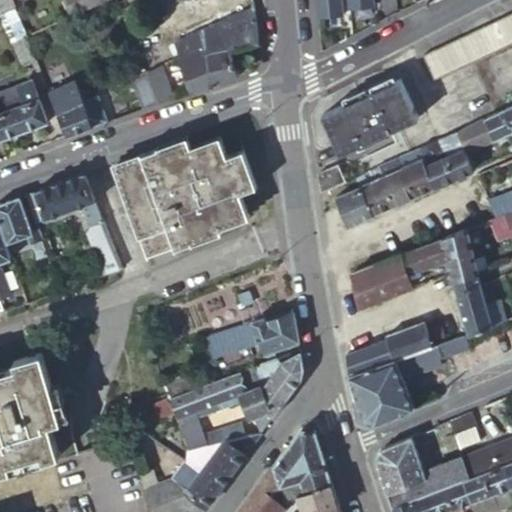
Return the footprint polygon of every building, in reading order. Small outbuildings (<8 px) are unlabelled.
[(0,0),(0,10),(1,12),(15,6),(12,0),(0,0)] [(65,0),(71,14),(93,5),(90,0),(65,0)] [(343,0),(316,0),(318,14),(345,12),(343,0)] [(374,0),(348,0),(349,10),(375,8),(374,0)] [(1,12),(12,40),(26,34),(15,6),(1,12)] [(207,54),(231,51),(260,45),(257,26),(255,8),(175,42),(179,56),(205,44),(207,54)] [(511,12),(434,49),(444,74),(511,42),(511,12)] [(22,65),(37,59),(26,34),(12,40),(22,65)] [(205,44),(179,56),(182,66),(190,91),(213,82),(237,77),(231,51),(207,54),(205,44)] [(434,49),(422,55),(434,79),(444,74),(434,49)] [(41,71),(43,76),(52,72),(50,67),(41,71)] [(143,108),(158,103),(149,79),(146,71),(131,78),(143,108)] [(158,103),(171,98),(161,74),(149,79),(158,103)] [(419,117),(402,79),(324,112),(340,151),(419,117)] [(0,139),(49,121),(34,80),(17,86),(17,87),(0,92),(0,139)] [(67,136),(109,121),(101,101),(87,106),(78,81),(50,93),(67,136)] [(511,127),(511,125),(504,107),(495,111),(484,117),(492,137),(511,127)] [(492,137),(484,117),(457,130),(459,133),(457,133),(462,145),(464,145),(465,147),(463,147),(463,148),(492,137)] [(459,133),(457,130),(445,136),(451,150),(444,153),(453,176),(462,172),(472,168),(471,165),(463,148),(463,147),(465,147),(464,145),(462,145),(457,133),(459,133)] [(241,191),(257,185),(244,149),(228,154),(222,137),(191,148),(188,136),(158,147),(159,149),(142,155),(142,157),(113,167),(146,258),(175,247),(176,248),(192,242),(192,244),(223,233),(221,229),(251,218),(241,191)] [(445,180),(453,176),(444,153),(438,139),(420,147),(435,184),(445,180)] [(426,188),(435,184),(420,147),(400,156),(414,193),(426,188)] [(400,156),(378,165),(393,203),(414,193),(400,156)] [(323,189),(335,184),(348,179),(341,163),(321,171),(323,189)] [(378,165),(356,175),(361,187),(371,213),(393,203),(378,165)] [(123,270),(84,172),(26,194),(36,222),(82,206),(107,275),(123,270)] [(511,206),(511,185),(487,196),(494,213),(511,206)] [(371,213),(361,187),(335,196),(347,224),(371,213)] [(32,228),(21,195),(0,202),(0,222),(6,239),(28,232),(37,258),(48,253),(37,226),(32,228)] [(511,223),(511,208),(511,206),(494,213),(489,215),(495,231),(511,223)] [(0,222),(0,299),(10,296),(0,266),(0,262),(13,258),(6,239),(0,222)] [(478,272),(466,224),(441,234),(448,260),(452,274),(453,279),(478,272)] [(441,234),(400,250),(408,272),(420,269),(448,260),(441,234)] [(400,250),(353,270),(355,280),(361,306),(371,302),(393,293),(413,285),(411,282),(408,272),(400,250)] [(420,269),(408,272),(411,282),(423,278),(420,269)] [(459,303),(463,317),(467,334),(482,328),(497,323),(506,319),(500,299),(486,304),(480,280),(478,272),(453,279),(454,284),(459,303)] [(26,291),(29,302),(52,294),(50,290),(48,283),(26,291)] [(250,324),(208,338),(214,358),(259,343),(263,352),(299,340),(296,327),(294,312),(264,324),(263,319),(250,323),(250,324)] [(506,319),(497,323),(506,344),(511,342),(511,316),(511,317),(506,319)] [(388,340),(394,359),(432,346),(427,329),(425,321),(406,328),(387,335),(388,340)] [(482,328),(494,358),(508,353),(497,323),(482,328)] [(440,326),(429,330),(432,340),(444,336),(440,326)] [(394,359),(350,374),(354,390),(363,419),(373,424),(414,407),(402,379),(440,364),(438,358),(469,347),(464,335),(445,342),(432,346),(394,359)] [(376,344),(350,354),(347,355),(350,374),(394,359),(388,340),(376,344)] [(277,358),(239,372),(248,396),(253,410),(258,412),(266,409),(271,418),(302,378),(303,370),(303,367),(302,361),(301,351),(279,363),(277,358)] [(47,425),(57,422),(35,354),(9,363),(11,369),(0,372),(0,474),(9,472),(8,466),(39,456),(41,461),(57,456),(47,425)] [(188,448),(206,442),(203,436),(197,417),(248,396),(239,372),(195,390),(170,401),(174,412),(179,424),(180,426),(188,448)] [(169,399),(170,401),(195,390),(189,375),(164,385),(169,399)] [(169,399),(153,406),(158,418),(174,412),(170,401),(169,399)] [(479,424),(474,411),(450,420),(455,434),(479,424)] [(203,436),(206,442),(213,440),(224,437),(240,433),(245,433),(241,422),(203,436)] [(455,434),(460,447),(484,438),(479,424),(455,434)] [(282,511),(289,503),(274,492),(280,483),(299,477),(303,492),(332,483),(323,457),(314,430),(302,427),(238,511),(282,511)] [(206,442),(188,448),(186,459),(194,465),(198,461),(203,464),(212,455),(232,470),(261,432),(252,432),(245,433),(240,433),(224,437),(213,440),(206,442)] [(383,478),(392,506),(425,494),(463,480),(471,476),(463,457),(431,469),(433,473),(425,476),(412,436),(380,449),(376,457),(383,478)] [(504,464),(511,460),(511,437),(463,457),(471,476),(485,471),(504,464)] [(194,465),(186,459),(172,477),(159,483),(171,511),(188,511),(205,505),(232,470),(212,455),(203,464),(198,461),(194,465)] [(493,493),(511,486),(504,464),(485,471),(493,493)] [(140,473),(146,490),(159,483),(153,469),(140,473)] [(470,502),(493,493),(485,471),(471,476),(463,480),(470,502)] [(463,480),(425,494),(431,511),(442,511),(470,502),(463,480)] [(171,511),(159,483),(146,490),(153,511),(171,511)] [(330,511),(341,509),(339,503),(334,489),(332,483),(303,492),(298,494),(302,507),(288,511),(330,511)] [(511,487),(511,486),(493,493),(497,505),(499,510),(510,506),(511,504),(511,487)] [(497,505),(493,493),(470,502),(474,511),(492,511),(491,508),(497,505)] [(393,511),(431,511),(425,494),(392,506),(393,511)]
